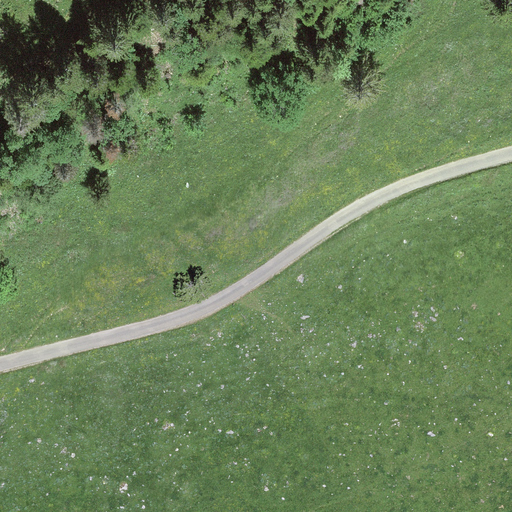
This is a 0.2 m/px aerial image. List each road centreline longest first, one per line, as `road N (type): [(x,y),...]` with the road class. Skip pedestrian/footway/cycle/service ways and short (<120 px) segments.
road 1 (track): [(0,364),(180,318),(273,267)]
road 2 (track): [(511,153),(359,207),(273,267)]
